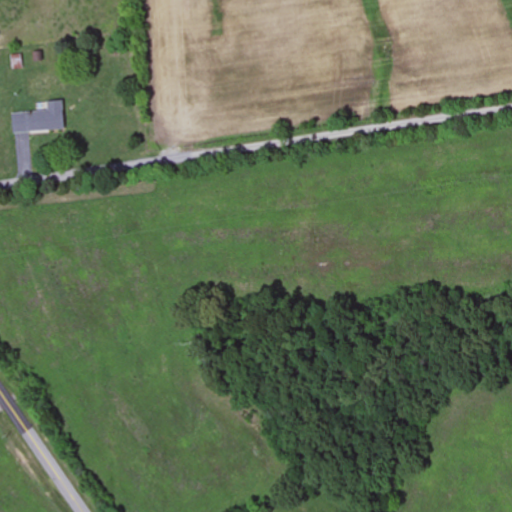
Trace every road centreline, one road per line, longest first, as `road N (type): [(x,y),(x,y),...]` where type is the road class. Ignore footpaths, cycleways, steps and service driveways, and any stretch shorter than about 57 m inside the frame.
road 1 (residential): [(0,186),(511,105)]
road 2 (secondary): [(82,511),(0,392)]
